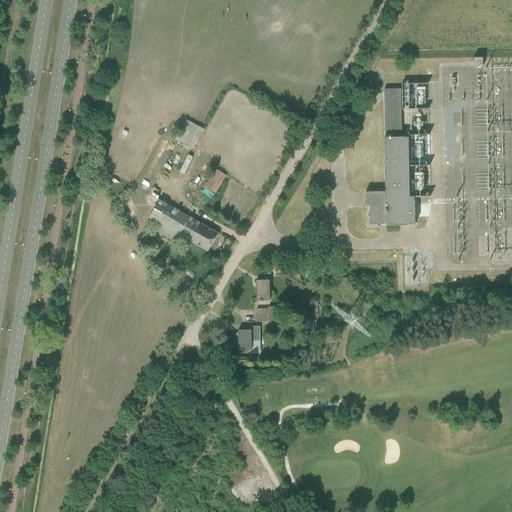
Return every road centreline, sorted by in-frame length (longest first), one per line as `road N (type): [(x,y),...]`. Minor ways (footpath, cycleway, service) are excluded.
road 1 (unclassified): [(297,511),(185,337),(387,0)]
road 2 (secondary): [(0,437),(69,0)]
road 3 (secondary): [(44,0),(0,282)]
road 4 (track): [(87,511),(188,341)]
